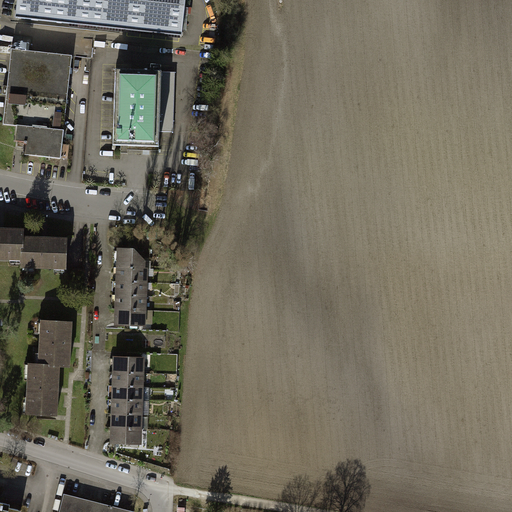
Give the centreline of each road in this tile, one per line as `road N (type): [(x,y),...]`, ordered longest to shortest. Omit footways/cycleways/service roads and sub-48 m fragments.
road 1 (residential): [(161,511),(160,492),(144,483),(0,438)]
road 2 (unknown): [(0,30),(182,47)]
road 3 (residential): [(155,210),(0,184)]
road 4 (track): [(160,492),(309,511)]
